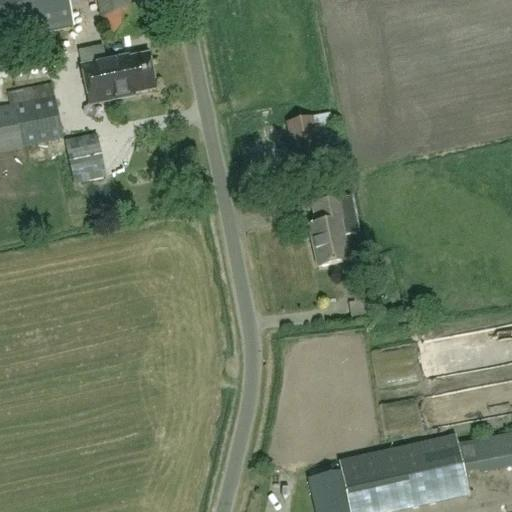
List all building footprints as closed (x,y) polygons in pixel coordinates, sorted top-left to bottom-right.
[(75,0),(0,0),(0,42),(22,38),(74,28),(73,27),(72,27),(67,2),(75,0)] [(106,17),(110,38),(139,32),(135,11),(139,10),(136,0),(97,0),(101,18),(106,17)] [(117,59),(125,98),(135,96),(134,94),(155,89),(148,55),(129,59),(128,56),(117,59)] [(125,98),(117,59),(81,66),(89,106),(125,98)] [(0,151),(62,139),(51,85),(11,93),(14,106),(0,109),(0,151)] [(319,112),(319,125),(336,125),(336,113),(319,112)] [(312,118),(287,124),(294,159),(320,154),(312,118)] [(75,133),(75,152),(102,151),(101,132),(75,133)] [(309,226),(316,268),(348,262),(343,236),(358,233),(351,197),(312,204),(316,224),(309,226)] [(400,511),(469,497),(455,438),(338,464),(340,474),(308,481),(314,511),(400,511)]
